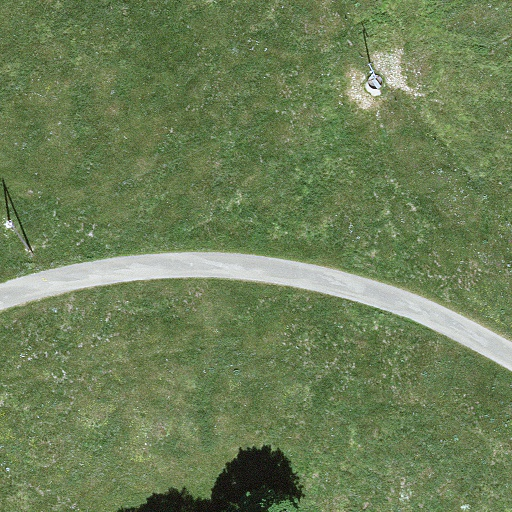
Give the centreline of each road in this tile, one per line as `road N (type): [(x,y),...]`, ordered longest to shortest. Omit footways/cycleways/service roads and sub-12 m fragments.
road 1 (track): [(322,257),(213,250),(0,282)]
road 2 (track): [(322,257),(487,331),(511,352)]
